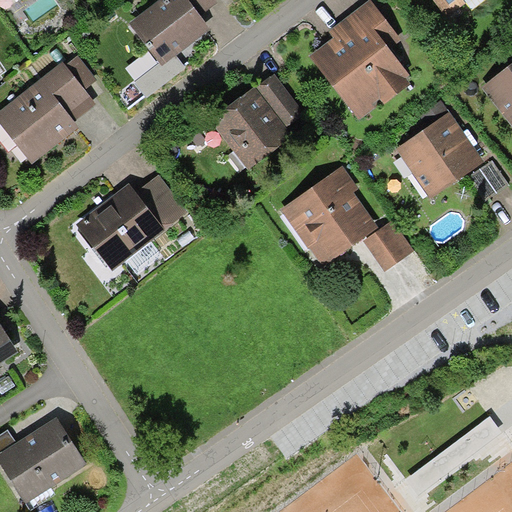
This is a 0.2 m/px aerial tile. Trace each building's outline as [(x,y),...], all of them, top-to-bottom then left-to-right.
[(213,0),(153,0),(158,5),(127,28),(158,68),(207,32),(196,18),(215,3),(213,0)] [(330,41),(306,58),(355,124),(411,83),(388,53),(401,44),(368,0),(324,32),(330,41)] [(424,0),(440,20),(467,0),(424,0)] [(92,83),(71,56),(0,111),(0,136),(24,167),(71,131),(66,125),(89,107),(79,94),(92,83)] [(511,64),(478,88),(511,136),(511,64)] [(272,77),(251,92),(278,130),(299,115),(272,77)] [(251,92),(208,123),(244,172),(286,141),(278,130),(251,92)] [(448,116),(391,153),(424,202),(473,170),(480,165),(448,116)] [(490,159),(480,165),(473,170),(493,199),(509,188),(490,159)] [(341,170),(277,211),(315,270),(358,242),(380,228),(341,170)] [(70,231),(106,276),(183,214),(154,178),(133,195),(125,186),(70,231)] [(387,223),(380,228),(358,242),(378,274),(408,255),(387,223)] [(0,341),(0,362),(10,357),(0,341)] [(53,421),(0,451),(0,474),(18,505),(81,467),(53,421)]
